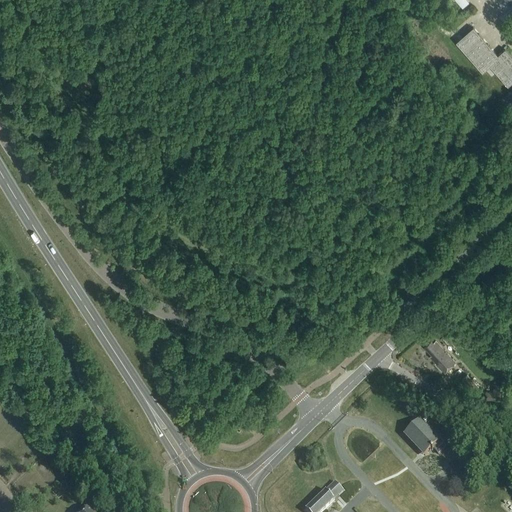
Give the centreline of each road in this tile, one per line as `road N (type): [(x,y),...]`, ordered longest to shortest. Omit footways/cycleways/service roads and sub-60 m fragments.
road 1 (unclassified): [(317,414),(244,348),(117,285),(47,203),(0,129)]
road 2 (secondary): [(0,170),(146,401)]
road 3 (tertiary): [(379,357),(511,233)]
road 4 (unclassified): [(379,357),(511,440)]
